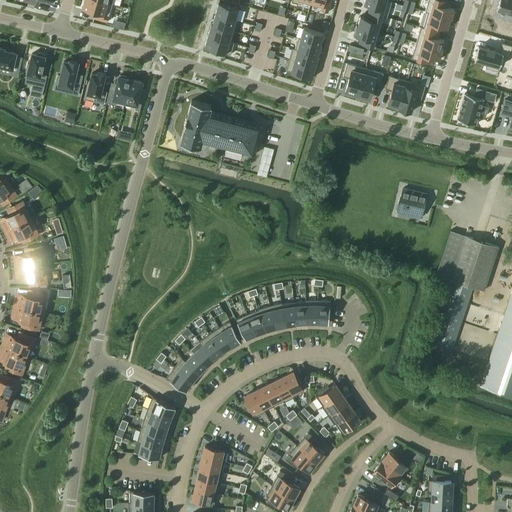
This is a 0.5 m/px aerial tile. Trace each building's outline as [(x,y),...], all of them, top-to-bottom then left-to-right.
[(84,0),(82,8),(96,12),(94,18),(107,22),(113,4),(108,3),(98,0),(84,0)] [(311,0),(311,5),(312,3),(323,6),(321,11),(328,13),(331,0),(311,0)] [(365,0),(364,4),(367,5),(369,6),(370,6),(369,9),(368,12),(387,17),(388,16),(392,2),(386,0),(365,0)] [(428,0),(428,2),(425,11),(451,19),(454,9),(447,7),(449,1),(445,0),(428,0)] [(511,0),(499,0),(497,11),(511,14),(511,0)] [(219,3),(216,14),(236,20),(239,8),(219,3)] [(421,26),(421,27),(440,32),(441,27),(447,28),(450,19),(451,20),(451,19),(425,11),(425,12),(428,13),(423,27),(421,26)] [(357,25),(380,32),(380,31),(378,31),(382,16),(387,18),(387,17),(368,12),(368,15),(367,17),(361,16),(359,21),(358,25),(357,25)] [(211,24),(211,25),(235,32),(235,31),(233,30),(236,20),(216,14),(212,25),(211,24)] [(211,25),(208,36),(234,43),(232,42),(235,32),(211,25)] [(354,34),(354,35),(361,37),(359,43),(363,44),(368,46),(375,48),(380,32),(357,25),(355,29),(354,34)] [(298,38),(321,45),(324,33),(304,27),(301,38),(298,38)] [(421,27),(416,43),(442,50),(443,50),(441,49),(444,40),(438,38),(440,32),(421,27)] [(208,36),(205,47),(216,50),(215,52),(223,54),(224,53),(231,55),(234,43),(208,36)] [(293,48),(292,48),(319,56),(319,55),(318,55),(321,45),(298,38),(295,49),(293,48)] [(416,43),(412,59),(430,64),(432,58),(440,60),(440,58),(442,50),(416,43)] [(479,46),(475,60),(487,63),(486,68),(498,71),(503,55),(509,57),(511,47),(511,45),(502,43),(500,52),(495,51),(495,50),(487,48),(487,49),(479,46)] [(4,49),(0,47),(0,65),(2,66),(12,68),(10,74),(18,76),(21,63),(14,61),(16,56),(16,53),(10,52),(3,50),(4,49)] [(292,48),(289,59),(315,66),(319,56),(292,48)] [(45,54),(38,53),(37,55),(32,53),(30,64),(28,64),(26,72),(28,72),(27,77),(33,78),(34,79),(33,85),(44,87),(46,76),(41,74),(42,70),(44,64),(43,64),(45,54)] [(287,68),(286,71),(293,73),(292,74),(300,77),(301,75),(312,78),(315,66),(289,59),(287,68)] [(78,62),(70,60),(69,62),(64,61),(61,76),(58,75),(56,83),(59,83),(59,84),(72,88),(70,93),(78,95),(82,79),(75,77),(78,62)] [(347,63),(343,76),(349,78),(345,92),(357,95),(365,68),(347,63)] [(365,68),(357,95),(359,96),(359,98),(366,100),(367,98),(369,99),(373,85),(379,87),(383,73),(365,68)] [(94,101),(104,104),(107,92),(102,90),(105,74),(98,72),(97,74),(92,73),(87,93),(95,95),(94,98),(94,101)] [(125,102),(131,79),(127,79),(127,77),(120,75),(119,77),(117,84),(116,89),(110,87),(107,102),(106,102),(116,105),(117,100),(125,102)] [(389,75),(385,89),(391,90),(387,104),(390,105),(389,106),(397,109),(398,107),(399,107),(399,109),(407,80),(389,75)] [(145,91),(140,90),(142,82),(131,79),(125,102),(136,105),(135,109),(140,110),(145,91)] [(407,80),(399,109),(411,112),(415,97),(422,99),(426,86),(407,80)] [(465,93),(458,119),(476,124),(479,114),(486,116),(488,107),(482,105),(484,99),(488,100),(491,92),(487,91),(477,88),(475,96),(465,93)] [(511,101),(505,99),(501,114),(502,114),(510,116),(511,117),(509,126),(511,126),(511,101)] [(217,114),(210,112),(211,106),(192,100),(189,110),(187,116),(186,117),(184,126),(185,126),(181,142),(200,147),(202,141),(203,141),(213,144),(226,147),(226,148),(227,146),(228,146),(242,150),(241,151),(242,152),(254,155),(258,142),(260,133),(262,126),(252,123),(235,118),(217,114)] [(120,137),(133,140),(135,133),(122,129),(120,137)] [(268,172),(274,149),(264,147),(258,170),(268,172)] [(0,180),(0,198),(4,204),(17,195),(13,189),(10,191),(2,180),(0,181),(0,180)] [(27,181),(21,186),(26,192),(32,187),(27,181)] [(38,185),(29,192),(34,199),(44,192),(38,185)] [(426,193),(403,188),(398,212),(421,217),(426,193)] [(25,207),(23,201),(10,207),(13,213),(0,219),(2,222),(0,222),(4,231),(31,218),(28,219),(22,208),(25,207)] [(31,218),(4,231),(9,240),(10,239),(11,241),(24,235),(26,241),(39,234),(36,229),(33,231),(28,220),(31,218)] [(60,223),(52,226),(54,234),(62,231),(60,223)] [(499,246),(481,241),(451,230),(436,274),(453,280),(431,344),(452,351),(473,287),(484,291),(499,246)] [(59,237),(54,238),(56,244),(59,243),(61,250),(68,248),(65,239),(64,235),(59,237)] [(41,264),(40,253),(43,253),(42,246),(27,248),(28,254),(16,256),(16,258),(14,258),(15,268),(45,264),(41,264)] [(45,264),(15,268),(17,278),(18,277),(19,279),(31,278),(31,285),(47,283),(46,275),(42,276),(41,265),(45,264)] [(39,311),(42,299),(45,300),(47,293),(32,290),(31,296),(18,294),(18,297),(16,296),(14,306),(43,312),(39,311)] [(511,290),(509,298),(480,384),(511,394),(511,290)] [(307,323),(306,300),(305,300),(305,301),(294,302),(296,324),(307,323)] [(318,323),(318,300),(306,300),(307,323),(318,323)] [(331,300),(318,300),(318,323),(328,323),(328,324),(329,324),(331,300)] [(296,324),(294,302),(282,304),(282,303),(286,325),(296,324)] [(286,325),(282,303),(270,305),(276,327),(286,325)] [(224,312),(220,304),(215,307),(219,315),(224,312)] [(276,327),(270,305),(258,309),(265,330),(276,327)] [(43,312),(14,306),(12,316),(14,316),(13,318),(25,321),(24,326),(39,330),(41,323),(37,322),(39,312),(43,312)] [(265,330),(258,309),(258,310),(247,314),(255,334),(265,330)] [(255,334),(247,314),(236,319),(246,339),(246,338),(247,338),(255,334)] [(230,321),(219,327),(231,346),(240,341),(240,342),(241,341),(230,321)] [(231,346),(219,327),(209,334),(222,352),(231,346)] [(5,336),(1,346),(29,356),(26,354),(30,343),(34,344),(36,338),(23,333),(21,339),(8,334),(6,337),(5,336)] [(222,352),(209,334),(199,341),(214,359),(222,352)] [(214,359),(199,341),(199,342),(190,349),(206,366),(214,359)] [(29,356),(1,346),(0,349),(0,359),(11,363),(9,369),(22,374),(25,368),(21,367),(26,355),(29,356)] [(206,366),(190,349),(190,350),(193,353),(186,361),(182,358),(199,374),(206,366)] [(199,374),(182,358),(174,367),(192,382),(199,374)] [(192,382),(174,367),(166,378),(170,380),(173,382),(172,382),(178,386),(178,385),(186,391),(186,390),(192,382)] [(297,377),(294,371),(284,376),(294,397),(295,397),(294,396),(304,391),(301,386),(303,385),(299,376),(297,377)] [(16,385),(18,379),(5,374),(3,380),(0,378),(0,392),(11,397),(8,395),(12,383),(16,385)] [(294,397),(284,376),(274,381),(284,402),(294,397)] [(284,402),(274,381),(264,385),(274,406),(284,401),(284,402)] [(322,407),(341,393),(335,384),(329,388),(328,386),(320,392),(321,393),(317,397),(323,406),(322,406),(322,407)] [(274,406),(264,385),(255,390),(265,411),(265,410),(274,406)] [(265,411),(255,390),(244,395),(248,402),(246,403),(250,411),(252,410),(255,416),(265,411)] [(11,397),(0,392),(0,413),(4,415),(11,397)] [(328,415),(348,402),(341,393),(322,407),(328,415)] [(152,397),(148,408),(152,410),(171,417),(175,408),(176,407),(165,402),(159,400),(156,399),(153,396),(152,397)] [(335,424),(354,411),(348,402),(328,415),(329,416),(333,413),(338,421),(335,423),(335,424)] [(167,427),(171,417),(152,410),(148,408),(144,419),(148,421),(167,427)] [(354,424),(360,420),(354,411),(335,424),(342,433),(347,430),(348,431),(356,426),(354,424)] [(292,418),(288,422),(294,429),(298,425),(292,418)] [(164,437),(167,427),(148,421),(144,419),(140,430),(145,431),(164,437)] [(161,447),(164,437),(145,431),(140,430),(137,442),(142,443),(142,442),(161,447)] [(317,446),(320,442),(309,432),(298,445),(297,444),(296,445),(318,463),(322,458),(321,457),(324,453),(317,446)] [(159,457),(161,447),(142,442),(142,443),(139,453),(139,454),(159,458),(160,457),(159,457)] [(212,447),(205,446),(203,456),(225,462),(227,451),(222,449),(222,447),(213,445),(212,447)] [(318,463),(296,445),(285,458),(298,469),(301,464),(309,471),(312,467),(314,468),(318,463)] [(389,452),(386,456),(384,455),(380,460),(402,477),(409,467),(406,465),(410,460),(401,453),(397,458),(389,452)] [(222,472),(225,462),(203,456),(200,467),(222,472)] [(402,477),(380,460),(380,461),(381,462),(374,471),(377,474),(376,475),(384,481),(385,480),(390,484),(394,487),(402,477)] [(200,467),(198,478),(216,482),(220,483),(222,473),(222,472),(200,467)] [(284,472),(280,470),(272,485),(296,499),(299,493),(297,492),(300,487),(291,483),(294,477),(284,472)] [(428,479),(427,491),(452,492),(453,481),(445,480),(445,474),(433,474),(433,480),(428,479)] [(214,492),(216,482),(198,478),(195,488),(217,493),(214,492)] [(296,499),(272,485),(266,496),(269,497),(267,503),(277,508),(280,503),(288,508),(291,503),(293,504),(296,499)] [(215,504),(217,493),(195,488),(193,499),(200,501),(199,503),(209,505),(209,503),(215,504)] [(396,500),(399,495),(388,488),(385,494),(396,500)] [(130,490),(130,502),(130,503),(153,503),(154,493),(154,492),(133,491),(130,490)] [(451,503),(452,492),(427,491),(432,491),(432,501),(429,501),(451,503)] [(376,511),(383,498),(370,493),(367,498),(358,494),(356,499),(354,498),(351,505),(353,506),(368,511),(376,511)] [(450,511),(451,503),(429,501),(428,511),(450,511)] [(153,511),(153,503),(130,503),(130,502),(129,502),(128,511),(153,511)]
